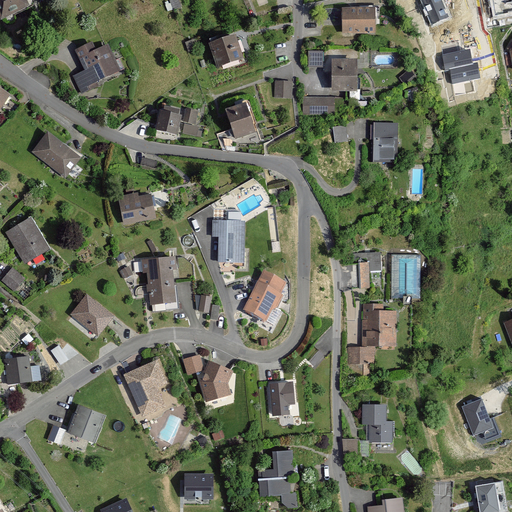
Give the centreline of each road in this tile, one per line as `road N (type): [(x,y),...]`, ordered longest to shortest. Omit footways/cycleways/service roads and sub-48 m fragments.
road 1 (unclassified): [(303,200),(302,323),(283,352),(260,357),(198,336),(158,336),(0,431)]
road 2 (unclassified): [(0,63),(122,139),(279,164),(298,179),(303,200)]
road 3 (unclassified): [(303,200),(323,222),(337,278),(337,439),(346,511)]
